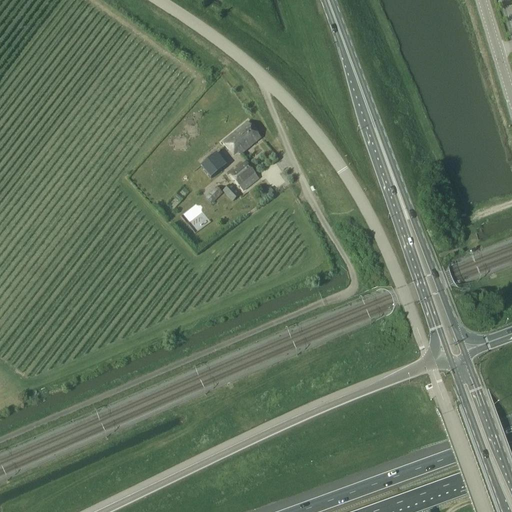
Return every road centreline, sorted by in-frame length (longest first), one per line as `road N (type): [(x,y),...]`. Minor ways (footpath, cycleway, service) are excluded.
road 1 (motorway): [(430,363),(100,511)]
road 2 (unclassified): [(256,72),(289,158),(356,282),(347,296),(322,302)]
road 3 (primary): [(464,351),(367,108)]
road 4 (primary): [(367,108),(448,356)]
road 5 (unclassified): [(256,72),(343,171),(401,286)]
road 6 (motorway): [(511,427),(287,511)]
road 7 (primary): [(448,356),(504,511)]
road 8 (unclassified): [(483,511),(430,363)]
road 9 (motorway): [(374,511),(511,461)]
road 10 (primary): [(511,480),(464,351)]
road 11 (unclassified): [(156,0),(256,72)]
